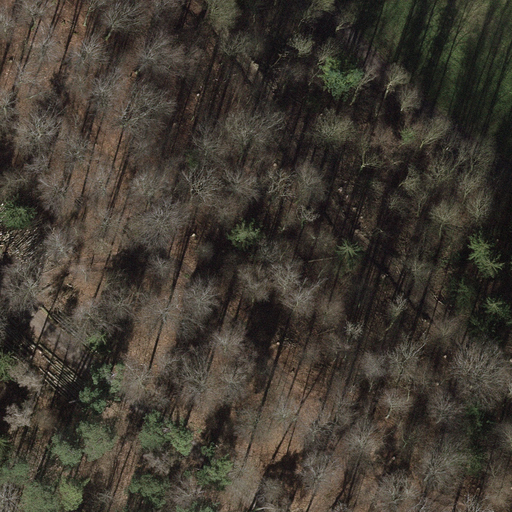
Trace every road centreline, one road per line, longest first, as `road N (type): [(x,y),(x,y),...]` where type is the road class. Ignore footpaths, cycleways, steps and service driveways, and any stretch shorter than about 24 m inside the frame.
road 1 (track): [(0,277),(41,323),(275,511)]
road 2 (track): [(322,0),(407,99),(511,171)]
